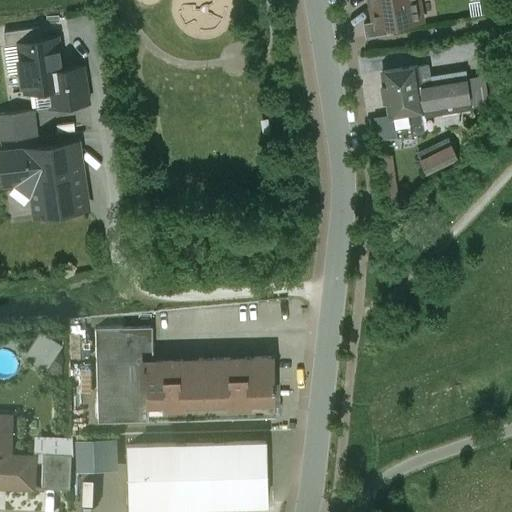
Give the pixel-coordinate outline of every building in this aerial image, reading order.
[(372,0),(375,21),(377,28),(387,26),(421,21),(417,0),(372,0)] [(375,21),(364,23),(366,37),(388,34),(387,26),(377,28),(375,21)] [(18,44),(41,41),(39,26),(4,32),(6,48),(19,46),(18,44)] [(51,71),(62,69),(57,38),(41,41),(18,44),(19,46),(25,92),(53,88),(51,71)] [(62,69),(51,71),(53,88),(55,107),(89,103),(85,67),(62,69)] [(419,67),(384,72),(386,86),(384,86),(386,102),(389,102),(391,115),(413,111),(425,110),(421,80),(419,67)] [(468,79),(430,85),(429,79),(421,80),(425,110),(471,102),(468,79)] [(32,109),(0,112),(0,138),(0,140),(35,136),(32,109)] [(413,111),(394,115),(398,138),(417,135),(413,111)] [(457,141),(423,157),(430,172),(464,156),(457,141)] [(75,144),(32,149),(37,183),(38,191),(34,191),(35,196),(37,213),(87,207),(84,185),(81,185),(75,144)] [(32,149),(2,152),(6,183),(15,182),(32,179),(32,184),(37,183),(32,149)] [(32,184),(32,179),(15,182),(16,189),(27,197),(35,196),(34,191),(38,191),(37,183),(32,184)] [(154,326),(94,327),(96,422),(276,417),(275,401),(251,401),(251,405),(231,406),(230,402),(184,403),(184,407),(165,408),(165,404),(145,404),(144,360),(155,360),(154,326)] [(155,360),(144,360),(145,404),(165,404),(165,408),(184,407),(184,403),(230,402),(231,406),(251,405),(251,401),(275,401),(274,357),(155,360)] [(9,416),(0,415),(0,487),(31,488),(32,454),(8,454),(9,416)] [(78,471),(120,469),(118,437),(76,439),(78,471)] [(266,441),(125,445),(127,507),(268,503),(266,441)] [(70,455),(42,454),(40,489),(68,490),(70,455)]
